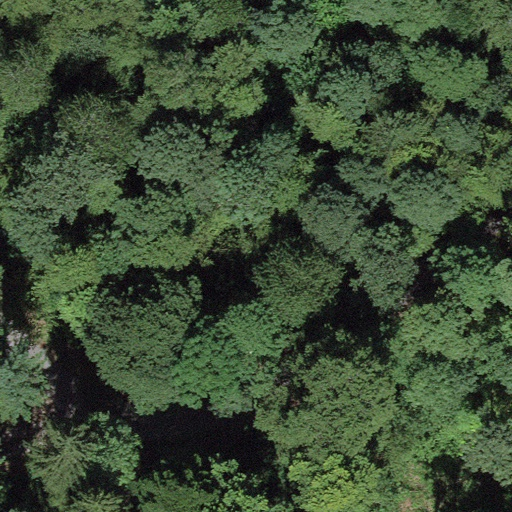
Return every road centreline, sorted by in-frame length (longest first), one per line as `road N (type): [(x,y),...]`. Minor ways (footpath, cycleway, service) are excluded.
road 1 (track): [(130,438),(195,440),(265,411),(511,212)]
road 2 (track): [(0,331),(130,438)]
road 3 (track): [(0,462),(130,438)]
